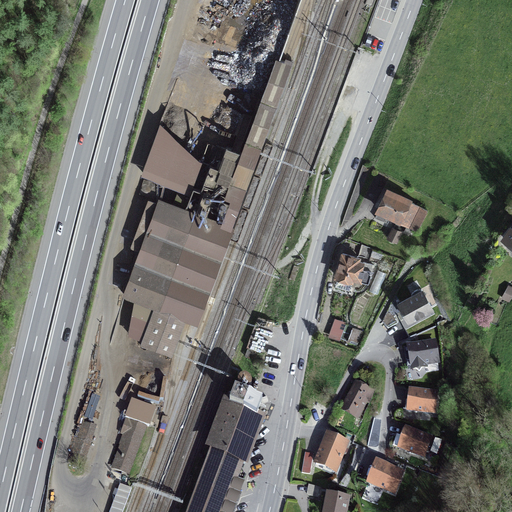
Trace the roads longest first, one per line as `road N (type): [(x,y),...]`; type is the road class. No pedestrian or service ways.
road 1 (motorway): [(20,511),(150,0)]
road 2 (motorway): [(125,0),(0,495)]
road 3 (primary): [(286,429),(322,247),(414,0)]
road 4 (track): [(0,271),(85,0)]
road 5 (residential): [(286,429),(322,425),(356,362),(379,352),(390,362),(382,454)]
